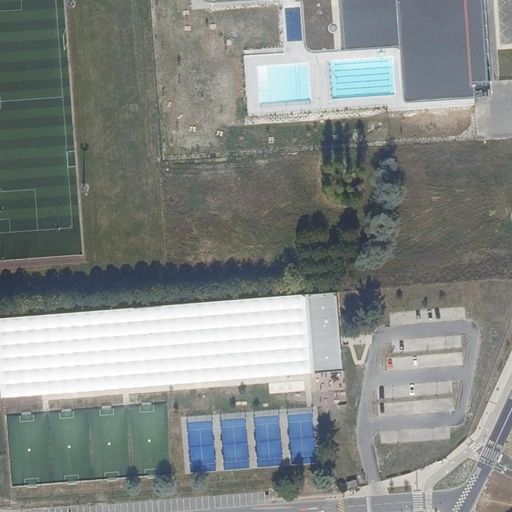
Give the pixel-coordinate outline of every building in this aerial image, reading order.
[(210,0),(214,0),(221,0),(300,0),(302,2),(304,42),(306,46),(308,50),(313,52),(341,50),(400,46),(404,98),(405,101),(407,103),(473,98),(485,97),(488,97),(491,94),(491,82),(485,0),(210,0)] [(181,49),(176,141),(269,146),(274,67),(260,66),(260,60),(240,59),(240,53),(236,52),(233,104),(221,104),(222,98),(210,97),(210,89),(203,88),(205,55),(190,54),(190,50),(181,49)] [(335,291),(307,293),(313,373),(342,370),(335,291)] [(0,315),(0,385),(1,396),(313,373),(307,293),(0,315)] [(332,386),(343,387),(344,374),(334,373),(332,386)]
